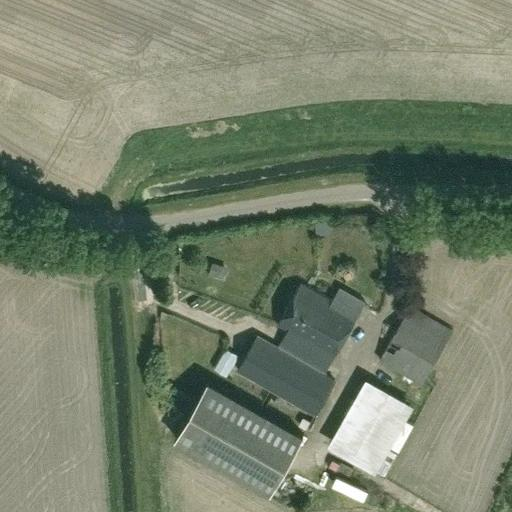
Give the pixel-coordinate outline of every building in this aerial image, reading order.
[(334,232),(334,219),(319,219),(319,232),(334,232)] [(394,274),(393,249),(380,249),(381,274),(394,274)] [(220,278),(224,266),(212,262),(208,275),(220,278)] [(316,413),(335,378),(306,362),(316,345),(334,354),(357,312),(301,281),(277,324),(298,335),(288,352),(257,335),(238,370),(316,413)] [(421,383),(453,329),(411,305),(380,359),(421,383)] [(228,350),(216,369),(229,377),(241,357),(228,350)] [(305,433),(208,380),(176,438),(273,491),(305,433)] [(382,399),(411,412),(415,402),(387,389),(382,399)] [(381,439),(376,448),(360,439),(352,453),(348,450),(340,463),(364,477),(385,441),(381,439)]
